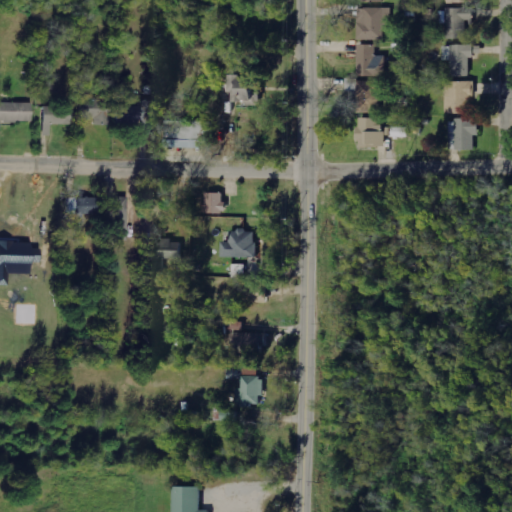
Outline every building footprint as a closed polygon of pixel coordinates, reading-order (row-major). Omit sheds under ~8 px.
[(361,8),(360,40),(386,40),(386,31),(392,31),(392,8),(361,8)] [(468,39),(467,20),(475,20),(475,9),(440,9),(440,24),(446,24),(446,39),(468,39)] [(359,77),(387,76),(387,56),(377,57),(377,45),(359,45),(359,77)] [(452,77),(471,77),(471,56),(483,56),(482,45),(443,46),(444,61),(451,60),(452,77)] [(264,76),(237,77),(237,86),(232,86),(232,92),(238,92),(238,105),(265,104),(264,76)] [(359,82),(359,113),(382,112),(382,81),(359,82)] [(447,114),(474,114),(475,82),(448,82),(447,114)] [(95,119),(94,125),(108,125),(109,101),(81,100),(81,119),(95,119)] [(44,107),(43,136),(51,137),(52,125),(73,126),(74,103),(52,102),(52,107),(44,107)] [(0,122),(33,122),(33,103),(0,103),(0,122)] [(410,127),(393,127),(393,128),(379,128),(379,118),(360,118),(360,148),(387,148),(387,138),(410,138),(410,127)] [(451,140),(458,140),(459,151),(476,150),(476,135),(482,135),(482,118),(450,120),(451,140)] [(214,122),(169,121),(168,148),(207,149),(207,140),(213,140),(214,122)] [(207,213),(227,213),(228,194),(208,193),(207,213)] [(100,198),(70,199),(70,216),(100,215),(100,198)] [(128,198),(111,198),(111,240),(129,240),(128,198)] [(223,258),(258,259),(259,232),(233,231),(233,242),(223,241),(223,258)] [(169,273),(168,262),(183,262),(183,241),(153,241),(153,273),(169,273)] [(244,265),(235,266),(236,278),(245,277),(244,265)] [(248,302),(270,303),(271,284),(249,283),(248,302)] [(266,353),(266,333),(239,333),(239,353),(266,353)] [(266,376),(244,376),(243,389),(239,389),(238,405),(265,406),(266,376)] [(203,486),(175,487),(175,511),(213,511),(213,510),(204,510),(203,486)]
